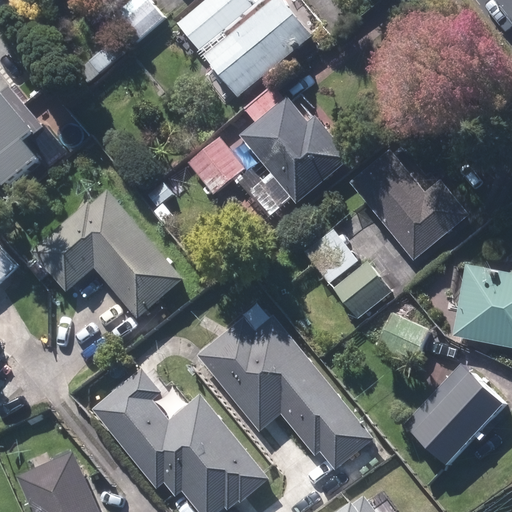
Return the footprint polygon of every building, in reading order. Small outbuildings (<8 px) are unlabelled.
[(155,0),(132,0),(114,16),(141,49),(173,22),(155,0)] [(212,0),(183,23),(205,52),(272,0),(212,0)] [(294,0),(282,0),(212,57),(244,97),(322,34),(294,0)] [(122,40),(82,73),(92,84),(131,51),(122,40)] [(0,182),(1,185),(24,167),(32,176),(65,150),(44,123),(42,126),(9,85),(0,92),(0,182)] [(249,113),(259,125),(244,138),(277,176),(258,193),(276,214),(296,196),(304,205),(357,158),(320,116),(314,121),(292,96),(284,102),(274,90),(249,113)] [(224,136),(191,163),(216,194),(249,167),(224,136)] [(414,139),(357,185),(418,259),(474,212),(414,139)] [(45,280),(53,274),(70,294),(100,269),(139,316),(154,303),(157,307),(191,278),(188,275),(149,228),(117,190),(100,203),(97,200),(35,252),(42,261),(35,267),(45,280)] [(336,227),(306,249),(333,284),(363,262),(336,227)] [(0,237),(0,286),(24,267),(0,237)] [(375,263),(339,290),(364,324),(400,297),(375,263)] [(511,346),(511,272),(472,265),(459,337),(511,346)] [(399,312),(380,348),(412,366),(432,329),(399,312)] [(257,331),(248,319),(192,363),(254,442),(287,416),(319,456),(323,454),(337,471),(377,439),(331,381),(279,314),(257,331)] [(0,389),(17,367),(0,354),(5,348),(0,344),(0,389)] [(511,404),(469,363),(409,426),(452,468),(511,406),(511,404)] [(168,482),(182,499),(188,494),(202,511),(222,511),(228,508),(231,511),(232,511),(274,478),(204,394),(186,409),(152,365),(97,409),(160,488),(168,482)] [(38,511),(108,511),(81,451),(23,476),(38,511)] [(455,511),(463,506),(439,476),(426,487),(445,511),(455,511)]
